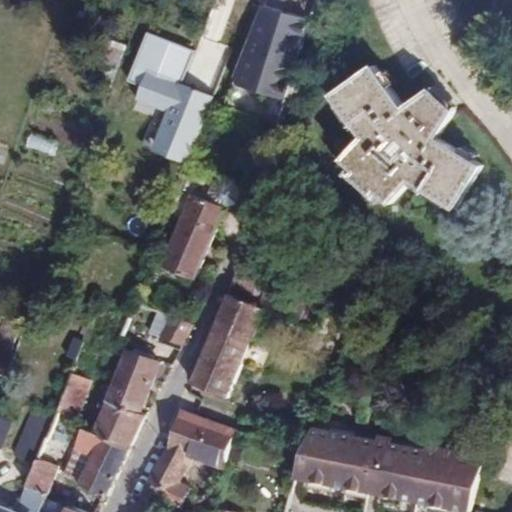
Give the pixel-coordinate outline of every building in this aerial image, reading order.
[(276,125),(313,11),(276,0),(268,0),(235,109),(276,125)] [(197,48),(147,32),(132,80),(145,85),(137,110),(164,119),(154,152),(193,165),(217,92),(186,82),(197,48)] [(407,106),(377,63),(334,94),(365,136),(345,159),(357,170),(354,175),(377,196),(381,192),(394,204),(415,182),(459,209),(487,165),(442,137),(458,109),(434,87),(407,106)] [(242,193),(237,182),(230,180),(219,205),(226,208),(237,204),(242,193)] [(9,188),(5,201),(33,211),(38,197),(9,188)] [(198,280),(226,208),(219,205),(193,194),(163,265),(198,280)] [(323,304),(239,270),(193,382),(230,397),(266,308),(314,328),(323,304)] [(183,344),(193,323),(173,316),(162,337),(183,344)] [(142,413),(162,363),(127,350),(109,397),(107,401),(142,413)] [(77,418),(92,381),(71,373),(57,409),(77,418)] [(100,420),(107,401),(109,397),(102,394),(93,417),(100,420)] [(182,408),(239,428),(242,416),(186,397),(182,408)] [(130,450),(146,414),(142,413),(107,401),(100,420),(95,435),(130,450)] [(225,470),(239,428),(182,408),(169,449),(145,490),(164,499),(181,508),(193,486),(183,480),(193,459),(225,470)] [(38,458),(53,421),(33,413),(14,456),(36,465),(38,458)] [(0,447),(3,448),(11,420),(0,416),(0,447)] [(383,440),(312,426),(304,445),(308,445),(299,476),(475,510),(489,461),(468,456),(469,451),(432,444),(431,449),(397,443),(398,437),(384,434),(383,440)] [(109,495),(130,450),(95,435),(85,431),(78,448),(65,474),(85,486),(107,495),(109,495)] [(48,494),(59,467),(38,458),(36,465),(28,486),(48,494)] [(0,511),(41,511),(46,499),(48,494),(28,486),(17,511),(0,505),(0,511)] [(158,511),(164,499),(145,490),(135,511),(158,511)] [(68,511),(70,508),(46,499),(41,511),(68,511)]
